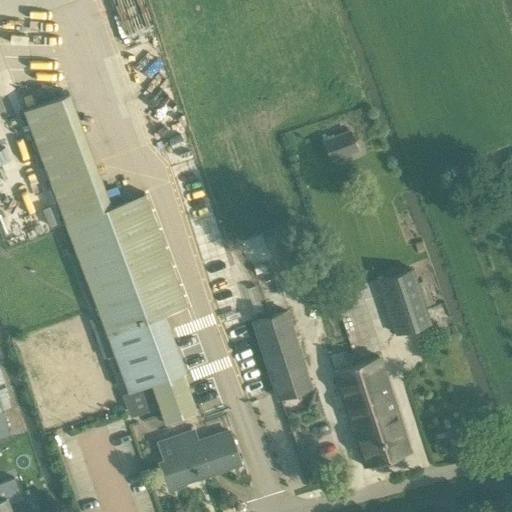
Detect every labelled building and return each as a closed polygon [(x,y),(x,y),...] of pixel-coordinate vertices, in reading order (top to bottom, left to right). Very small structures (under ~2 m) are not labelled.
[(116,0),(130,38),(152,30),(141,0),(116,0)] [(67,94),(22,111),(95,308),(126,392),(123,393),(131,416),(157,407),(162,422),(194,411),(180,372),(183,371),(162,315),(184,306),(142,193),(109,206),(67,94)] [(350,129),(323,140),(329,156),(356,146),(350,129)] [(429,322),(412,268),(377,280),(394,333),(429,322)] [(275,399),(310,388),(285,311),(250,323),(275,399)] [(354,365),(384,460),(408,452),(377,358),(354,365)] [(384,460),(354,365),(331,373),(362,467),(384,460)] [(0,405),(0,437),(8,434),(6,428),(7,427),(1,409),(0,405)] [(183,482),(238,463),(227,431),(211,436),(213,442),(197,447),(191,431),(157,443),(165,466),(160,468),(163,479),(165,482),(168,484),(170,486),(174,486),(177,486),(184,484),(183,482)] [(11,511),(8,504),(21,498),(13,478),(0,482),(0,511),(11,511)]
